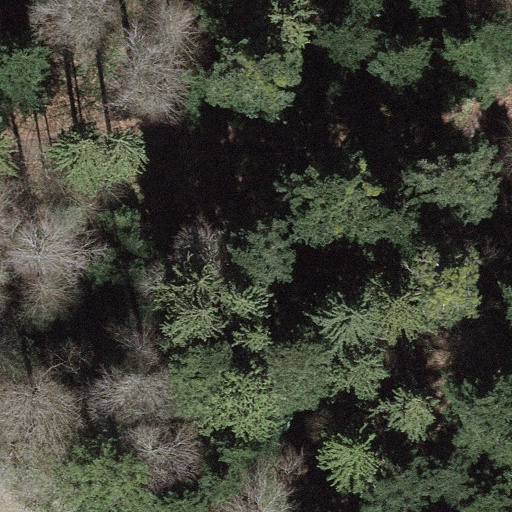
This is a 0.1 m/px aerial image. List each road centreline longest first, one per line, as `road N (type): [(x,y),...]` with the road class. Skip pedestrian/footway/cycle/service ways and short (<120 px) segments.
road 1 (track): [(137,511),(313,109),(511,200)]
road 2 (track): [(0,167),(511,79)]
